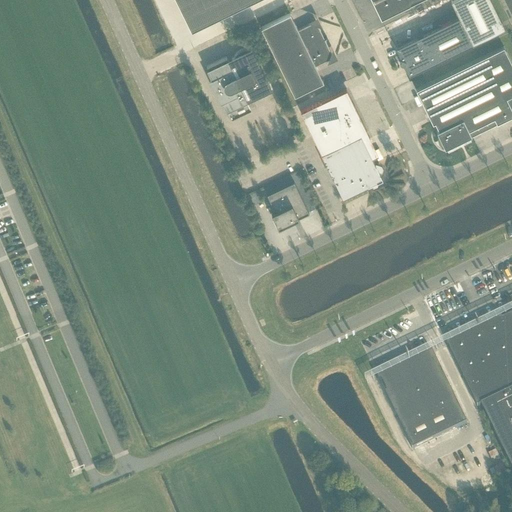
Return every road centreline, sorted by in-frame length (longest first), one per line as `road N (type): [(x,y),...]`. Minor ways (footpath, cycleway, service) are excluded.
road 1 (tertiary): [(231,282),(106,0)]
road 2 (unclassified): [(271,363),(511,244)]
road 3 (unclassified): [(231,282),(426,186)]
road 4 (unclassified): [(426,186),(337,0)]
road 5 (tertiary): [(394,511),(346,465),(271,363)]
